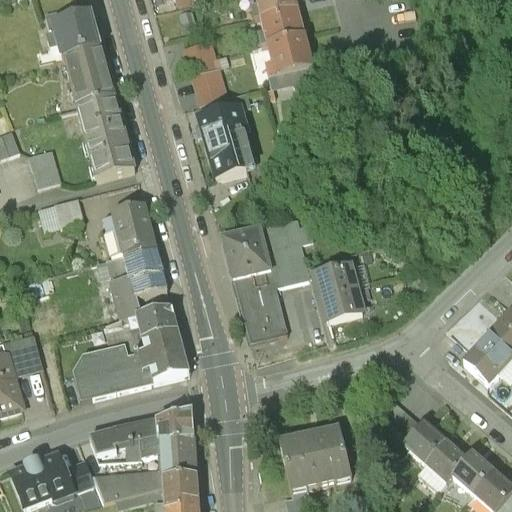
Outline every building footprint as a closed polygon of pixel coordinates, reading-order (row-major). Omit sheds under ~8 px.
[(15,0),(18,8),(47,0),(15,0)] [(188,9),(185,0),(175,0),(178,11),(188,9)] [(292,0),(255,0),(258,12),(251,14),(254,24),(261,23),(296,13),(292,0)] [(296,13),(261,23),(265,39),(258,40),(261,51),(268,49),(303,40),(296,13)] [(68,16),(45,23),(49,37),(53,36),(53,34),(72,29),(68,16)] [(191,17),(181,20),(184,30),(180,31),(181,36),(195,32),(191,17)] [(72,29),(53,34),(53,36),(55,44),(48,46),(51,60),(59,58),(62,68),(63,68),(101,58),(92,24),(72,29)] [(303,40),(268,49),(273,70),(266,72),(269,83),(277,81),(279,90),(314,82),(303,40)] [(208,49),(186,55),(190,71),(212,65),(208,49)] [(101,58),(63,68),(79,117),(115,107),(101,58)] [(216,75),(193,82),(202,112),(225,105),(216,75)] [(115,107),(79,117),(97,188),(134,177),(115,107)] [(240,114),(198,126),(216,185),(246,176),(241,158),(248,156),(244,142),(247,141),(240,114)] [(0,163),(20,156),(12,136),(0,140),(0,163)] [(29,162),(39,194),(62,187),(52,154),(29,162)] [(144,215),(132,218),(130,211),(121,213),(123,220),(112,223),(113,226),(103,228),(107,241),(105,242),(112,267),(124,264),(155,256),(144,215)] [(296,225),(223,245),(228,265),(233,286),(234,286),(270,276),(265,257),(302,248),(296,225)] [(155,256),(124,264),(135,307),(167,298),(155,256)] [(135,307),(124,264),(112,267),(106,269),(112,297),(121,329),(128,328),(136,326),(136,324),(141,323),(135,307)] [(349,272),(315,281),(321,305),(355,295),(349,272)] [(270,276),(234,286),(250,349),(287,339),(270,276)] [(355,295),(321,305),(327,328),(361,319),(355,295)] [(141,323),(136,324),(136,326),(128,328),(131,339),(139,337),(143,349),(178,340),(178,339),(174,325),(172,316),(141,323)] [(511,319),(493,339),(511,356),(511,319)] [(121,329),(105,333),(106,336),(107,336),(112,356),(125,353),(128,364),(135,363),(134,361),(138,359),(139,361),(145,360),(143,349),(139,337),(131,339),(128,328),(121,329)] [(511,363),(511,356),(493,339),(473,361),(476,364),(496,381),(511,363)] [(138,359),(134,361),(135,363),(128,364),(125,353),(112,356),(83,364),(73,381),(81,411),(120,400),(119,400),(151,391),(189,381),(178,340),(143,349),(145,360),(139,361),(138,359)] [(34,346),(4,354),(7,366),(13,385),(43,377),(34,346)] [(496,381),(476,364),(467,374),(486,392),(496,381)] [(0,424),(22,418),(13,385),(7,366),(0,368),(0,424)] [(386,402),(370,420),(379,428),(395,409),(386,402)] [(395,409),(379,428),(389,436),(405,417),(395,409)] [(405,417),(389,436),(397,443),(413,425),(405,417)] [(192,421),(157,429),(162,451),(194,449),(192,421)] [(413,425),(397,443),(407,451),(422,433),(413,425)] [(157,429),(91,446),(100,470),(142,465),(142,463),(162,458),(162,451),(157,429)] [(445,449),(424,431),(422,433),(407,451),(404,454),(425,472),(445,449)] [(339,432),(278,448),(291,496),(351,481),(339,432)] [(194,449),(162,451),(162,458),(163,466),(158,466),(158,477),(163,476),(164,487),(196,484),(194,449)] [(466,467),(445,449),(425,472),(447,490),(452,484),(466,467)] [(466,467),(452,484),(474,502),(493,480),(471,462),(466,467)] [(42,471),(41,470),(40,471),(28,476),(27,476),(26,476),(26,477),(12,483),(23,511),(38,511),(52,507),(53,509),(74,500),(65,477),(59,463),(42,471)] [(87,468),(65,477),(74,500),(96,491),(87,468)] [(158,477),(95,487),(105,511),(116,507),(164,492),(164,487),(163,476),(158,477)] [(511,511),(511,496),(493,480),(474,502),(485,511),(511,511)] [(164,487),(164,492),(165,511),(161,511),(158,511),(157,511),(198,511),(196,484),(164,487)] [(164,492),(116,507),(117,511),(134,511),(159,504),(161,511),(165,511),(164,492)] [(312,511),(308,496),(285,502),(287,511),(312,511)]
